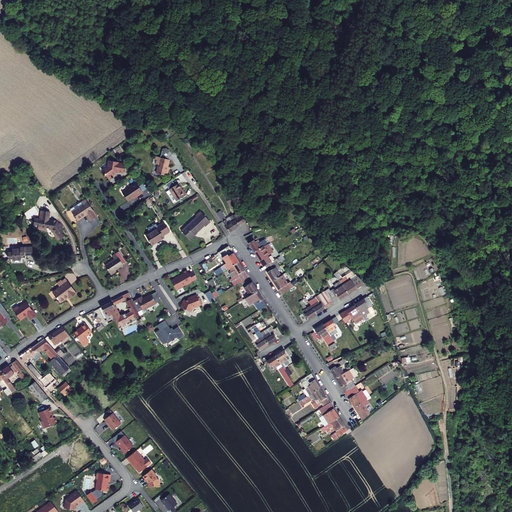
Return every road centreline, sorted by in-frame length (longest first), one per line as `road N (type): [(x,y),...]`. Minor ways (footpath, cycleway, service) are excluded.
road 1 (residential): [(0,364),(86,306),(231,239)]
road 2 (track): [(366,61),(314,161),(246,225)]
